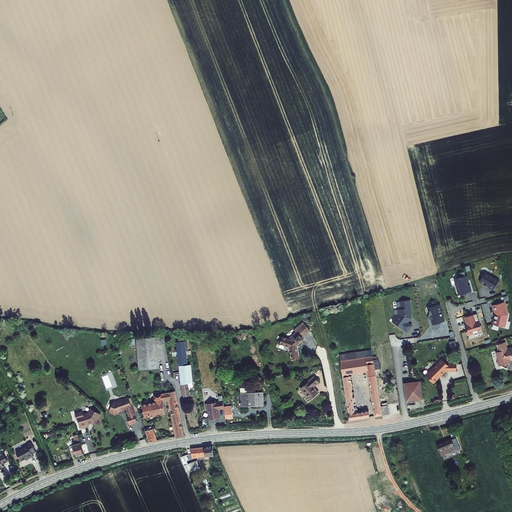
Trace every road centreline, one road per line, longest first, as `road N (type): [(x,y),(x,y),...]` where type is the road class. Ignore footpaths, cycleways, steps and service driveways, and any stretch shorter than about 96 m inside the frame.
road 1 (tertiary): [(511,397),(379,430),(176,443),(83,467),(0,505)]
road 2 (track): [(0,355),(55,477)]
